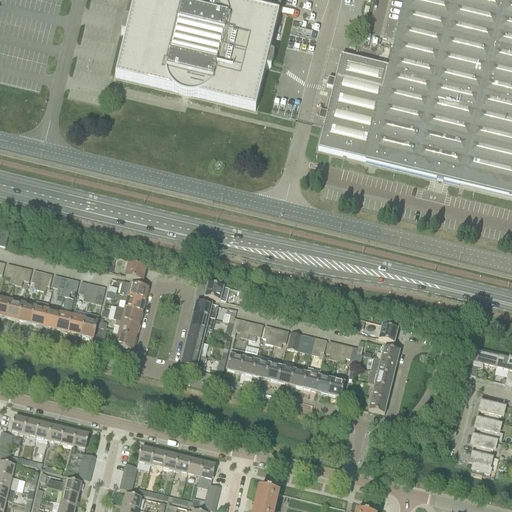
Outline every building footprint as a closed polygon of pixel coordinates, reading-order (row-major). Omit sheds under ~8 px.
[(125,36),(115,79),(181,95),(188,97),(255,113),(265,70),(268,71),(269,71),(269,70),(270,70),(270,69),(271,69),(273,58),(273,57),(273,56),(272,55),(271,55),(269,54),(278,16),(269,14),(219,2),(217,0),(216,0),(133,0),(129,21),(126,20),(125,20),(124,20),(124,21),(123,22),(121,33),(121,34),(121,35),(122,35),(122,36),(123,36),(125,36)] [(511,0),(404,0),(395,40),(394,44),(390,63),(388,69),(340,58),(335,79),(335,81),(328,80),(326,87),(326,88),(333,90),(328,108),(324,126),(323,128),(317,152),(511,198),(511,0)] [(0,248),(5,249),(8,234),(0,231),(0,248)] [(125,278),(133,281),(142,283),(145,270),(128,265),(125,278)] [(13,268),(7,266),(4,278),(10,280),(13,268)] [(13,268),(10,280),(16,281),(19,269),(13,268)] [(16,281),(23,282),(25,271),(19,269),(16,281)] [(25,271),(23,282),(28,284),(31,272),(25,271)] [(40,274),(34,273),(31,284),(34,285),(36,286),(40,274)] [(36,286),(40,287),(43,287),(46,276),(40,274),(36,286)] [(43,287),(46,288),(49,289),(52,277),(46,276),(43,287)] [(51,290),(57,291),(60,279),(54,278),(51,290)] [(63,293),(66,281),(60,279),(57,291),(63,293)] [(63,293),(70,294),(72,282),(66,281),(63,293)] [(79,284),(72,282),(70,294),(76,296),(79,284)] [(81,284),(78,296),(84,298),(87,286),(81,284)] [(121,284),(118,296),(123,298),(127,299),(144,303),(147,290),(140,288),(139,288),(132,286),(130,286),(121,284)] [(204,299),(203,300),(211,301),(219,304),(225,305),(229,290),(223,289),(207,285),(206,292),(206,293),(205,299),(204,299)] [(84,298),(90,299),(93,287),(87,286),(84,298)] [(90,299),(97,301),(99,289),(93,287),(90,299)] [(105,290),(99,289),(97,301),(102,302),(105,290)] [(123,298),(122,303),(126,304),(124,311),(141,315),(144,303),(127,299),(123,298)] [(6,319),(18,322),(22,306),(23,302),(11,299),(10,303),(6,319)] [(90,299),(89,305),(101,308),(102,302),(97,301),(90,299)] [(0,317),(6,319),(10,303),(0,300),(0,317)] [(31,325),(43,328),(47,312),(48,306),(36,303),(35,309),(31,325)] [(192,317),(214,322),(217,309),(195,304),(195,305),(196,305),(195,310),(194,310),(192,317)] [(18,322),(31,325),(35,309),(22,306),(18,322)] [(116,309),(113,321),(115,322),(121,323),(138,328),(141,315),(124,311),(116,309)] [(43,328),(55,331),(59,315),(47,312),(43,328)] [(55,331),(68,335),(72,318),(59,315),(55,331)] [(84,321),(80,338),(93,341),(95,331),(97,324),(98,318),(86,315),(84,321)] [(190,330),(207,334),(211,334),(214,322),(192,317),(191,324),(190,330)] [(68,335),(80,338),(84,321),(72,318),(68,335)] [(112,334),(118,336),(135,340),(138,328),(121,323),(115,322),(112,334)] [(239,323),(234,322),(231,333),(235,334),(236,335),(239,323)] [(236,335),(240,335),(242,336),(245,324),(239,323),(236,335)] [(251,326),(245,324),(242,336),(248,337),(251,326)] [(251,326),(248,337),(254,339),(256,327),(251,326)] [(254,339),(256,339),(259,340),(262,329),(256,327),(254,339)] [(378,341),(378,342),(393,346),(393,345),(394,338),(395,338),(397,331),(381,327),(381,328),(382,328),(379,341),(378,341)] [(262,341),(265,342),(267,342),(270,331),(264,329),(262,341)] [(95,343),(103,345),(106,332),(105,332),(98,330),(95,343)] [(188,335),(186,342),(202,346),(203,338),(206,339),(207,334),(190,330),(189,335),(188,335)] [(267,342),(273,344),(276,332),(270,331),(267,342)] [(276,332),(273,344),(279,345),(282,333),(276,332)] [(288,335),(282,333),(279,345),(282,346),(285,346),(288,335)] [(300,338),(290,335),(286,352),(296,354),(300,338)] [(135,340),(118,336),(115,348),(113,348),(112,352),(129,356),(130,352),(132,353),(135,340)] [(300,338),(296,354),(302,355),(303,351),(305,351),(308,340),(300,338)] [(314,341),(308,340),(305,351),(311,353),(314,341)] [(314,341),(311,353),(317,354),(320,343),(314,341)] [(185,349),(184,355),(204,360),(207,347),(202,346),(186,342),(185,349)] [(317,354),(319,355),(323,356),(325,344),(320,343),(317,354)] [(325,356),(329,357),(331,358),(333,346),(328,344),(325,356)] [(339,347),(333,346),(331,358),(336,359),(339,347)] [(336,359),(342,360),(345,349),(339,347),(336,359)] [(351,350),(345,349),(342,360),(345,361),(348,362),(351,350)] [(382,355),(380,362),(395,366),(397,359),(396,359),(398,354),(399,354),(399,353),(381,349),(379,354),(382,355)] [(244,355),(244,356),(256,359),(258,353),(245,350),(244,355)] [(356,351),(351,350),(348,362),(349,362),(354,363),(355,356),(356,351)] [(233,374),(239,375),(241,364),(243,358),(244,355),(231,352),(226,373),(233,374)] [(483,367),(495,370),(498,357),(475,352),(471,369),(472,369),(472,368),(482,370),(483,367)] [(181,364),(180,368),(195,371),(195,373),(202,375),(206,360),(204,360),(184,355),(183,360),(182,360),(181,364)] [(241,364),(239,375),(244,376),(244,377),(251,379),(255,364),(255,363),(256,359),(244,356),(243,358),(241,364)] [(511,360),(498,357),(495,370),(511,374),(511,360)] [(372,361),(369,373),(392,379),(393,373),(394,373),(395,366),(389,364),(380,362),(372,361)] [(258,380),(264,381),(268,366),(255,363),(251,379),(258,381),(258,380)] [(218,365),(215,377),(221,379),(223,372),(224,367),(218,365)] [(269,383),(276,385),(280,369),(268,366),(264,381),(270,383),(269,383)] [(284,386),(289,387),(293,373),(280,369),(276,385),(284,387),(284,386)] [(295,389),(302,391),(305,376),(293,373),(289,387),(295,389)] [(369,373),(366,386),(374,388),(389,391),(391,384),(390,384),(392,379),(369,373)] [(309,392),(314,394),(318,379),(305,376),(302,391),(309,393),(309,392)] [(320,396),(327,397),(331,382),(318,379),(314,394),(320,395),(320,396)] [(331,382),(327,397),(334,399),(334,398),(339,400),(339,401),(340,401),(344,385),(331,382)] [(370,395),(369,400),(371,400),(385,404),(387,398),(388,398),(389,391),(374,388),(372,395),(370,395)] [(369,400),(367,404),(370,405),(368,413),(383,417),(385,410),(384,410),(385,404),(371,400),(369,400)] [(475,420),(501,426),(502,426),(497,425),(499,419),(500,420),(505,410),(506,409),(480,403),(479,403),(480,404),(479,411),(481,411),(480,415),(483,416),(482,421),(475,420)] [(14,419),(10,434),(23,437),(27,422),(14,419)] [(476,421),(475,427),(477,428),(476,432),(479,432),(478,438),(492,442),(493,442),(497,443),(500,444),(501,444),(501,443),(502,440),(502,438),(502,437),(497,435),(500,427),(501,427),(501,426),(497,425),(482,422),(475,420),(476,421)] [(23,437),(35,440),(39,425),(27,422),(23,437)] [(35,440),(47,443),(51,428),(39,425),(35,440)] [(47,443),(60,446),(63,431),(51,428),(47,443)] [(60,446),(72,449),(76,434),(63,431),(60,446)] [(76,434),(72,449),(85,452),(88,437),(76,434)] [(1,435),(0,437),(0,441),(11,444),(12,438),(10,437),(1,435)] [(470,454),(470,455),(493,460),(489,459),(490,453),(492,453),(496,443),(497,444),(497,443),(493,442),(478,438),(471,437),(472,438),(471,444),(473,445),(472,449),(475,449),(474,455),(470,454)] [(0,441),(0,448),(9,450),(11,444),(0,441)] [(0,448),(0,454),(7,457),(9,450),(0,448)] [(141,450),(137,465),(150,468),(153,453),(141,450)] [(150,468),(162,471),(165,456),(153,453),(150,468)] [(493,460),(470,455),(467,466),(472,467),(471,475),(470,477),(481,480),(481,478),(482,476),(489,477),(493,460)] [(162,471),(174,473),(178,459),(165,456),(162,471)] [(83,457),(82,463),(93,466),(95,460),(84,457),(83,457)] [(174,473),(186,476),(190,462),(178,459),(174,473)] [(186,476),(198,479),(202,465),(190,462),(186,476)] [(82,463),(80,469),(92,472),(93,466),(82,463)] [(0,464),(0,477),(11,480),(14,468),(0,464)] [(202,465),(198,479),(211,483),(215,468),(202,465)] [(125,467),(123,473),(135,476),(136,470),(126,467),(125,467)] [(80,469),(79,475),(90,478),(92,472),(80,469)] [(123,473),(122,479),(133,482),(135,476),(123,473)] [(79,475),(77,482),(88,485),(90,478),(79,475)] [(0,477),(0,489),(8,491),(11,480),(0,477)] [(122,479),(120,486),(132,488),(133,482),(122,479)] [(48,482),(46,490),(63,494),(78,498),(81,486),(71,483),(66,482),(65,486),(64,490),(61,489),(62,485),(48,482)] [(120,486),(119,492),(130,495),(132,488),(120,486)] [(208,487),(207,494),(218,496),(219,490),(210,488),(208,487)] [(0,489),(0,501),(5,503),(12,505),(14,493),(8,491),(0,489)] [(258,492),(253,511),(273,511),(278,497),(270,495),(270,494),(266,493),(266,494),(258,492)] [(63,494),(60,506),(75,509),(78,498),(63,494)] [(207,494),(205,500),(216,503),(218,496),(207,494)] [(125,497),(122,509),(136,511),(137,511),(140,500),(125,497)] [(192,505),(191,510),(200,511),(202,511),(203,506),(205,501),(194,498),(192,505)] [(205,501),(203,506),(215,509),(216,503),(205,500),(205,501)]
